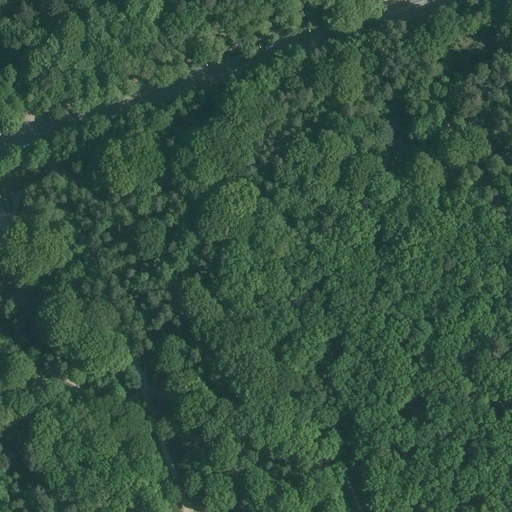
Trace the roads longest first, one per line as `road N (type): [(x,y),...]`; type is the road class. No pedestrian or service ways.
road 1 (unclassified): [(0,151),(302,49),(307,39)]
road 2 (secondary): [(0,141),(307,39)]
road 3 (track): [(149,394),(44,136)]
road 4 (track): [(0,413),(27,396),(46,361),(108,397),(149,394)]
